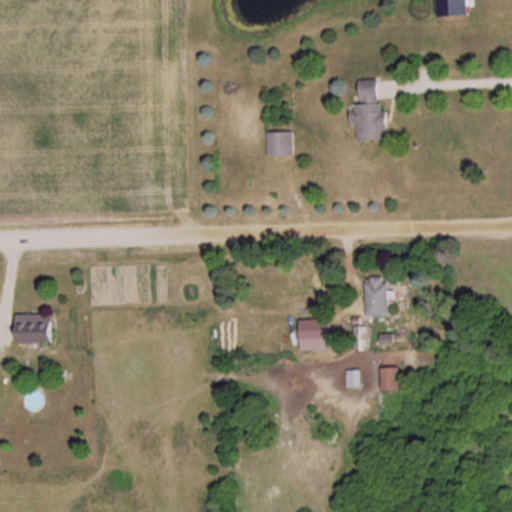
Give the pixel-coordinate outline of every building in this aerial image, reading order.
[(364,80),(365,111),(356,111),(356,124),(363,124),(363,140),(390,140),(389,131),(394,131),(394,111),(386,111),(386,80),(364,80)] [(297,132),(271,132),(271,156),(297,156),(297,132)] [(395,316),(395,278),(372,278),(372,316),(395,316)] [(59,314),(21,314),(21,344),(59,344),(59,314)] [(307,320),(307,350),(337,350),(337,319),(307,320)] [(359,349),(372,349),(372,328),(359,328),(359,349)] [(407,390),(406,367),(388,367),(388,390),(407,390)] [(352,387),(365,387),(365,371),(352,371),(352,387)]
